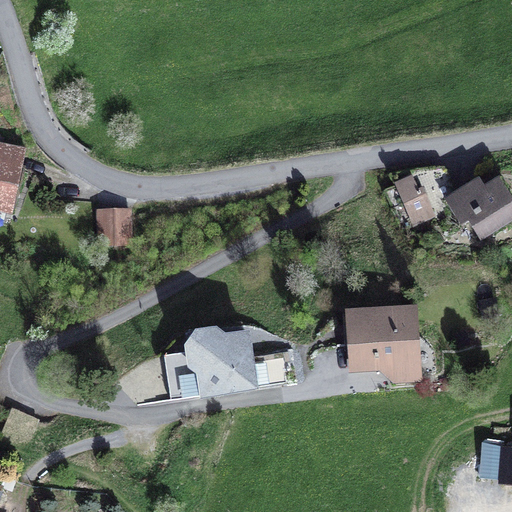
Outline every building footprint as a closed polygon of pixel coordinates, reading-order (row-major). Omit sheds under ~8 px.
[(0,205),(10,208),(22,154),(0,148),(0,205)] [(475,181),(452,195),(436,170),(392,176),(393,178),(431,173),(437,186),(434,188),(443,205),(477,184),(475,181)] [(434,188),(437,186),(431,173),(393,178),(397,187),(385,192),(402,231),(435,216),(437,220),(451,211),(461,227),(468,223),(480,241),(511,221),(511,202),(500,182),(485,191),(480,182),(477,184),(443,205),(434,188)] [(130,243),(129,214),(99,215),(100,243),(130,243)] [(352,345),(353,370),(380,369),(417,366),(413,311),(371,314),(372,327),(351,328),(352,345)] [(345,346),(352,345),(351,328),(372,327),(371,314),(343,316),(345,346)] [(176,382),(178,400),(255,389),(255,387),(254,384),(257,380),(256,372),(252,369),(251,366),(247,337),(225,340),(216,334),(201,336),(199,340),(191,341),(192,349),(189,353),(164,357),(167,376),(184,374),(185,381),(176,382)] [(255,387),(270,385),(267,364),(251,366),(252,369),(256,372),(257,380),(254,384),(255,387)] [(380,369),(393,384),(418,382),(417,366),(380,369)] [(171,401),(178,400),(176,382),(185,381),(184,374),(167,376),(171,401)] [(0,437),(27,449),(39,422),(11,411),(0,437)] [(511,450),(504,450),(501,485),(511,485),(511,450)]
